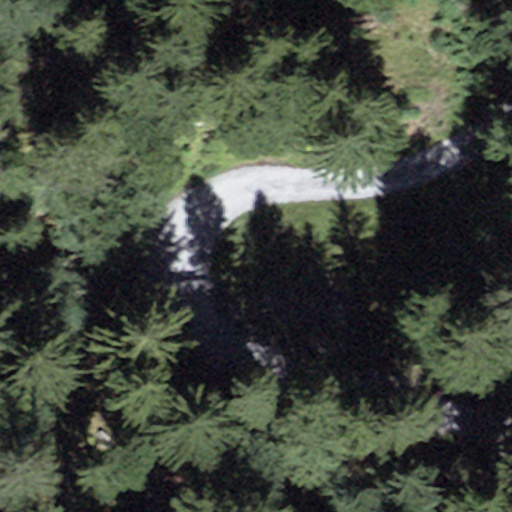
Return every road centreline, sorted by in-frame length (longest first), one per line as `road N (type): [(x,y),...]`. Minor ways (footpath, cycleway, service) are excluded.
road 1 (unclassified): [(511,115),(412,172),(365,186),(249,189),(217,198),(191,216),(167,283),(178,314),(230,354),(511,445)]
road 2 (track): [(0,290),(75,270),(170,267)]
